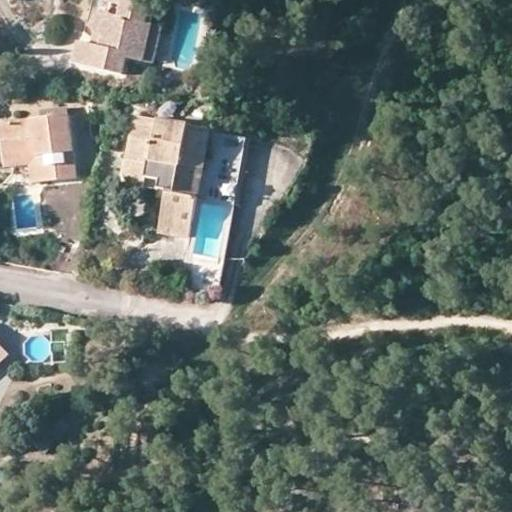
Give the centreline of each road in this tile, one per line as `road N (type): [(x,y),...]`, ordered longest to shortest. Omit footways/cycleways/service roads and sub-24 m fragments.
road 1 (track): [(130,302),(211,317),(262,274),(326,203),(408,0)]
road 2 (residential): [(130,302),(0,281)]
